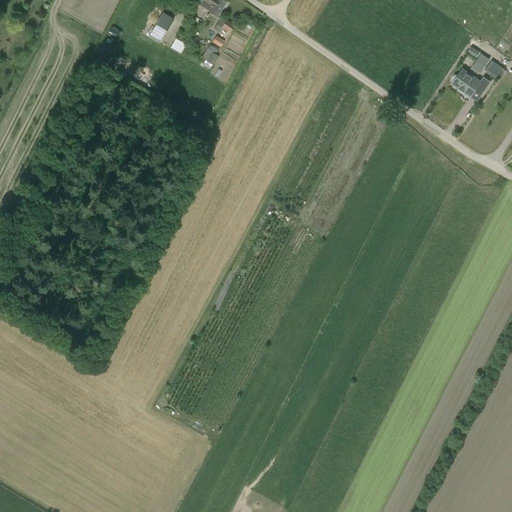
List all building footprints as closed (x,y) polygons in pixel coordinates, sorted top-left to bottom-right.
[(226,1),(224,0),(197,0),(200,2),(198,5),(216,17),(226,1)] [(148,35),(159,41),(176,12),(158,2),(155,7),(162,11),(148,35)] [(222,27),(230,33),(234,26),(226,20),(225,22),(220,19),(213,29),(218,32),(222,27)] [(216,35),(213,42),(223,46),(226,39),(216,35)] [(172,46),(183,52),(188,43),(177,37),(172,46)] [(480,51),(471,45),(467,52),(476,57),(480,51)] [(218,56),(210,51),(205,59),(203,62),(209,67),(212,64),(213,64),(218,56)] [(490,59),(481,53),(470,68),(479,74),(490,59)] [(503,68),(491,60),(484,70),(496,78),(503,68)] [(480,80),(462,68),(451,83),(459,89),(461,87),(472,95),(475,90),(481,94),(490,82),(483,77),(480,80)]
